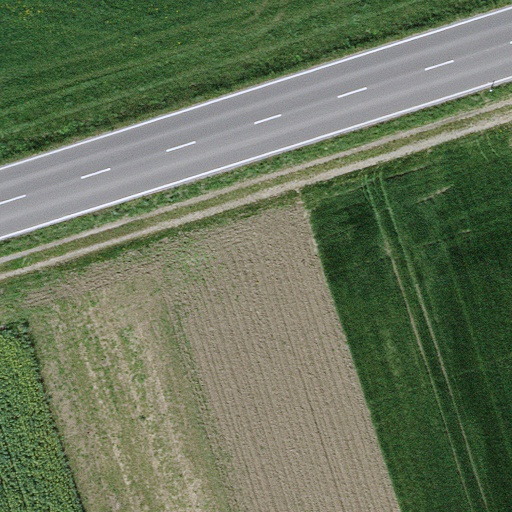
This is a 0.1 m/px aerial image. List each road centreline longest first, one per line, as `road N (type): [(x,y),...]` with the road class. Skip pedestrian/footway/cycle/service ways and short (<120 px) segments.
road 1 (track): [(0,269),(511,106)]
road 2 (secondary): [(0,203),(511,41)]
